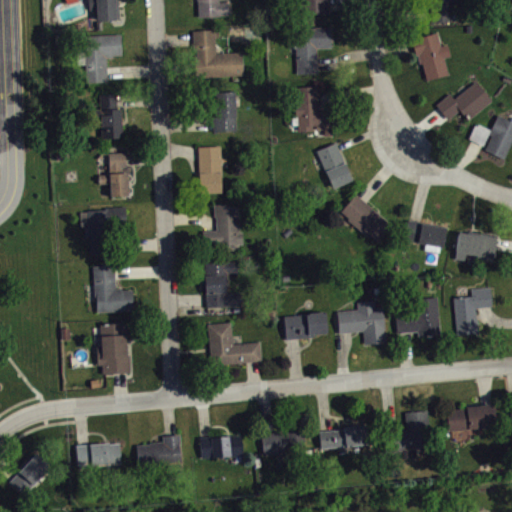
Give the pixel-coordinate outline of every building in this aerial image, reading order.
[(94,0),(95,7),(90,8),(90,16),(95,15),(96,18),(118,17),(117,0),(94,0)] [(196,0),(197,16),(218,14),(218,13),(227,13),(226,1),(218,1),(217,0),(196,0)] [(300,0),(301,13),(328,12),(327,0),(300,0)] [(456,0),(457,2),(449,2),(450,20),(429,21),(428,0),(456,0)] [(295,74),(294,27),(329,25),(330,47),(316,47),(317,72),(295,74)] [(191,30),(192,48),(195,48),(196,54),(192,54),(194,76),(242,74),(241,51),(215,52),(214,48),(217,48),(216,43),(214,43),(214,36),(218,36),(218,31),(214,31),(214,29),(191,30)] [(425,80),(420,63),(418,63),(416,54),(414,54),(410,39),(435,31),(439,45),(446,43),(450,55),(443,57),(447,74),(425,80)] [(120,54),(119,33),(84,35),(84,47),(73,47),(74,64),(84,64),(85,82),(107,81),(106,57),(111,57),(111,55),(120,54)] [(434,104),(448,93),(452,98),(475,80),(490,100),(467,119),(458,109),(447,119),(434,104)] [(316,85),(317,110),(332,110),(333,129),(315,129),(315,125),(311,125),(311,130),(297,130),(297,117),(294,117),(294,103),(297,103),(296,86),(316,85)] [(210,116),(212,131),(236,130),(233,91),(214,92),(215,116),(210,116)] [(98,93),(99,108),(91,108),(92,121),(99,121),(100,138),(122,138),(120,108),(116,108),(115,92),(98,93)] [(467,138),(474,124),(476,125),(477,123),(489,129),(496,113),(511,121),(511,139),(503,159),(483,149),(485,146),(467,138)] [(315,150),(332,188),(351,180),(334,142),(315,150)] [(196,146),(198,192),(220,191),(219,145),(196,146)] [(109,195),(127,194),(126,171),(122,171),(121,166),(124,166),(124,151),(106,152),(108,176),(98,176),(98,183),(108,182),(109,195)] [(339,210),(354,193),(390,226),(376,241),(363,230),(361,231),(346,219),(348,217),(339,210)] [(201,230),(202,245),(242,243),(241,232),(238,232),(237,205),(230,205),(230,203),(212,204),(213,216),(215,216),(215,230),(201,230)] [(124,205),(103,206),(104,209),(86,209),(87,224),(83,224),(83,237),(87,237),(88,252),(104,252),(103,224),(125,224),(124,205)] [(406,218),(403,239),(424,243),(423,249),(438,252),(439,246),(442,247),(445,228),(406,218)] [(457,231),(453,257),(463,259),(464,253),(476,255),(476,257),(492,260),(496,236),(467,230),(466,233),(457,231)] [(203,261),(205,307),(241,305),(240,292),(226,293),(224,279),(226,279),(226,271),(237,271),(237,260),(203,261)] [(92,264),(93,296),(95,296),(96,311),(132,310),(131,289),(121,289),(121,287),(115,288),(113,264),(92,264)] [(452,298),(456,334),(478,332),(477,318),(475,318),(474,307),(491,306),(489,286),(470,288),(471,295),(452,298)] [(396,332),(416,330),(417,336),(439,334),(436,296),(414,298),(415,314),(394,316),(396,332)] [(335,310),(337,332),(361,330),(363,344),(386,341),(381,306),(374,307),(373,299),(355,302),(356,308),(335,310)] [(282,315),(285,338),(313,336),(313,333),(326,332),(324,311),(282,315)] [(206,323),(210,364),(260,359),(258,341),(232,343),(230,321),(206,323)] [(98,323),(99,344),(95,344),(96,365),(100,364),(101,373),(129,372),(128,353),(127,353),(125,322),(98,323)] [(447,430),(444,409),(465,407),(465,406),(493,403),(496,425),(447,430)] [(404,411),(405,429),(388,430),(390,451),(401,450),(402,458),(415,457),(413,448),(421,447),(419,436),(428,436),(426,409),(404,411)] [(317,430),(319,448),(367,443),(365,424),(342,426),(342,429),(317,430)] [(260,433),(262,454),(286,452),(286,459),(305,457),(302,430),(260,433)] [(135,445),(137,464),(163,461),(164,471),(180,470),(178,444),(179,444),(178,434),(162,435),(162,441),(148,442),(148,443),(135,445)] [(198,436),(200,458),(227,455),(227,456),(242,455),(240,434),(210,436),(210,435),(198,436)] [(75,444),(77,464),(90,463),(90,465),(119,463),(118,442),(108,443),(108,441),(75,444)] [(8,481),(22,493),(49,464),(35,452),(8,481)]
